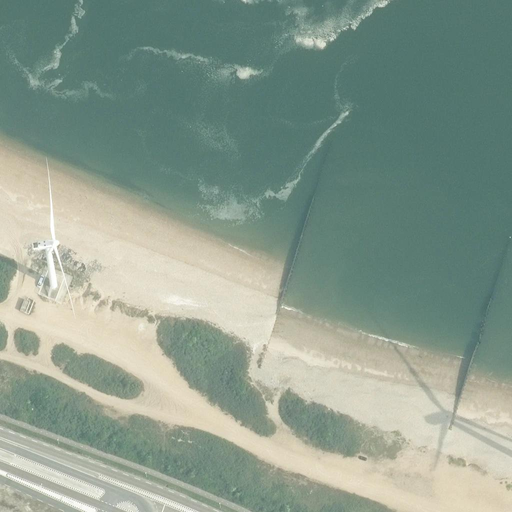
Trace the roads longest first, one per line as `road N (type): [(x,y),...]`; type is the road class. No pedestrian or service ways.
road 1 (track): [(471,511),(222,431),(0,346)]
road 2 (secondary): [(205,511),(0,438)]
road 3 (secondary): [(0,465),(115,511)]
